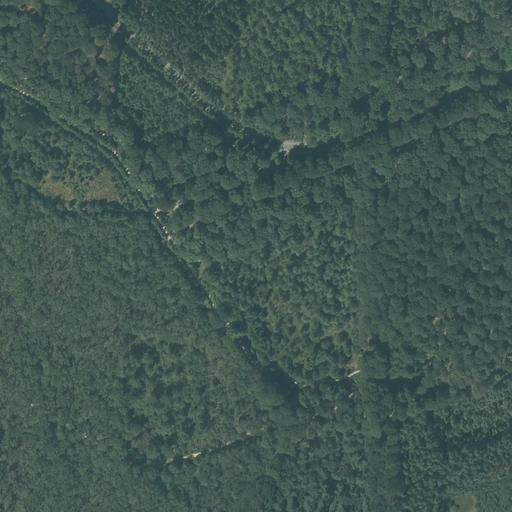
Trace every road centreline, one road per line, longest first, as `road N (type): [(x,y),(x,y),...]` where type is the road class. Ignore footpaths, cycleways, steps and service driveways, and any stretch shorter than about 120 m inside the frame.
road 1 (track): [(377,398),(358,139)]
road 2 (track): [(287,417),(153,210)]
road 3 (tertiary): [(289,142),(226,118),(94,0)]
road 4 (track): [(299,386),(250,340),(236,297),(212,262),(193,260),(158,210)]
road 5 (tertiary): [(289,142),(348,135),(511,72)]
road 6 (track): [(511,335),(457,352),(412,381),(388,382),(367,368),(299,386)]
road 7 (track): [(158,210),(123,141),(81,119),(40,78),(0,73)]
road 8 (track): [(153,210),(106,144),(0,80)]
road 9 (track): [(0,197),(47,209),(153,210)]
road 10 (track): [(511,365),(377,398)]
